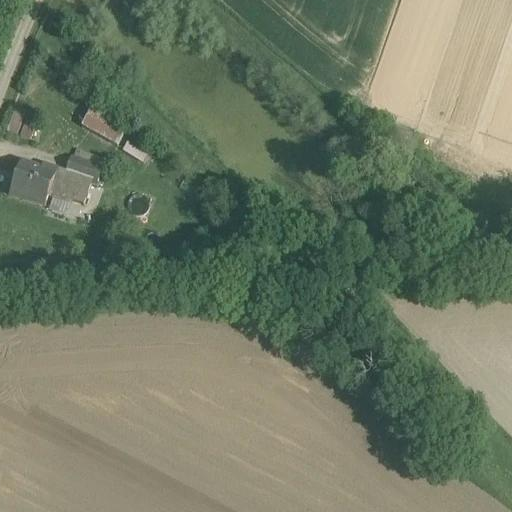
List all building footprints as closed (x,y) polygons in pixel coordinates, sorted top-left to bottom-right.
[(26,114),(16,110),(7,133),(17,136),(26,114)] [(92,111),(83,128),(93,134),(103,116),(92,111)] [(29,115),(21,138),(31,141),(39,118),(29,115)] [(131,137),(123,151),(144,163),(152,150),(131,137)] [(102,170),(72,160),(67,176),(97,186),(102,170)] [(42,172),(22,165),(11,196),(45,208),(57,172),(44,167),(42,172)]
